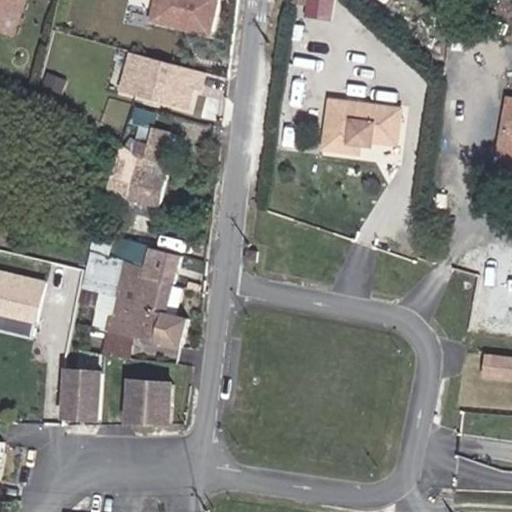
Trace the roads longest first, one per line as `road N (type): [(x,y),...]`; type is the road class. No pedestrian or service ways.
road 1 (residential): [(204,470),(378,501),(411,481),(434,360),(405,317),(227,283)]
road 2 (residential): [(257,0),(227,283)]
road 3 (residential): [(227,283),(204,470)]
road 4 (residential): [(75,475),(204,470)]
